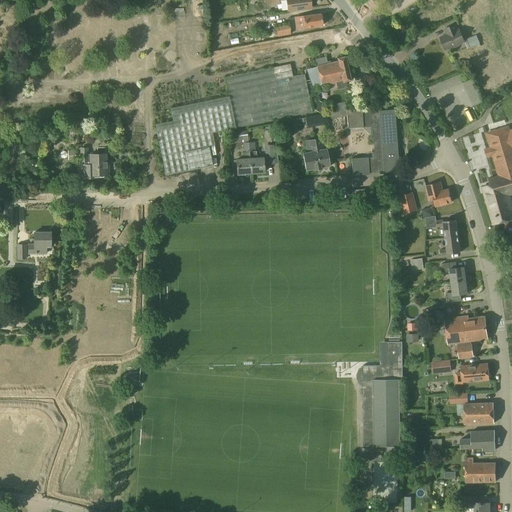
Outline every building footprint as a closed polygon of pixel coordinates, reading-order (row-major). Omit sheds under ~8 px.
[(310,0),(286,0),(288,10),(311,7),(310,0)] [(321,14),(304,16),(294,17),(296,29),(305,27),(322,25),(321,14)] [(291,34),(289,23),(276,25),(278,37),(291,34)] [(459,45),(465,42),(459,30),(458,30),(456,24),(443,29),(446,36),(440,38),(445,50),(453,47),(453,48),(459,46),(459,45)] [(346,81),(351,80),(345,56),(337,58),(338,60),(317,66),(317,67),(307,70),(313,88),(321,86),(336,82),(338,90),(347,87),(346,81)] [(290,64),(225,77),(230,102),(177,113),(180,125),(156,130),(165,174),(213,165),(209,146),(215,145),(212,132),(313,112),(304,74),(293,76),(290,64)] [(347,110),(326,113),(328,119),(347,116),(348,128),(370,127),(372,126),(373,136),(370,136),(371,142),(374,142),(374,152),(372,152),(372,158),(368,158),(352,159),(353,175),(369,174),(369,173),(379,172),(380,174),(383,174),(383,172),(399,171),(394,110),(381,111),(381,104),(361,107),(362,108),(347,110)] [(326,113),(305,117),(307,124),(312,123),(312,122),(328,119),(326,113)] [(511,139),(509,130),(508,127),(486,134),(499,176),(492,178),(494,184),(483,187),(489,207),(510,201),(509,196),(511,194),(511,139)] [(250,158),(249,142),(248,142),(247,131),(230,133),(231,143),(243,142),(244,152),(242,152),(242,158),(236,159),(237,174),(251,174),(250,158)] [(308,140),(310,152),(303,153),(306,170),(330,166),(327,148),(323,149),(321,138),(308,140)] [(256,151),(255,151),(254,142),(249,142),(250,158),(251,174),(265,173),(264,157),(257,157),(256,151)] [(265,145),(266,165),(275,164),(278,164),(277,151),(275,151),(274,144),(265,145)] [(106,154),(90,154),(88,154),(88,147),(80,147),(80,162),(84,162),(85,165),(83,165),(83,175),(86,178),(96,178),(96,175),(106,175),(106,154)] [(440,183),(434,184),(426,187),(429,200),(434,199),(436,206),(452,202),(448,190),(442,191),(440,183)] [(413,192),(399,196),(403,214),(417,211),(413,192)] [(511,206),(510,201),(489,207),(494,224),(502,222),(503,223),(505,225),(511,223),(511,221),(511,206)] [(456,220),(443,222),(443,221),(436,221),(436,216),(425,218),(426,229),(437,227),(444,227),(445,239),(458,237),(456,220)] [(34,232),(34,244),(27,244),(28,254),(34,253),(46,253),(46,247),(51,247),(50,232),(34,232)] [(445,239),(447,249),(440,250),(441,257),(448,256),(448,254),(460,252),(458,237),(445,239)] [(27,259),(26,244),(18,244),(18,259),(27,259)] [(423,269),(422,258),(410,260),(412,270),(423,269)] [(464,267),(457,268),(456,262),(441,264),(443,273),(450,272),(451,281),(466,279),(464,267)] [(451,281),(452,293),(445,294),(447,302),(461,300),(460,295),(468,294),(466,279),(451,281)] [(471,344),(471,341),(488,339),(485,317),(445,322),(448,344),(457,343),(457,346),(459,359),(473,357),(472,344),(471,344)] [(426,329),(426,318),(417,318),(417,323),(408,323),(408,331),(417,331),(417,330),(426,329)] [(406,343),(419,342),(418,333),(416,334),(416,331),(409,331),(409,334),(406,334),(406,343)] [(388,350),(388,366),(362,366),(359,369),(357,374),(357,379),(359,383),(363,387),(364,446),(373,446),(384,446),(394,446),(400,446),(399,380),(403,380),(402,342),(387,342),(388,350)] [(445,361),(432,362),(433,374),(446,372),(445,361)] [(491,378),(491,375),(489,374),(488,364),(461,366),(461,372),(455,373),(456,384),(463,383),(463,382),(489,380),(489,379),(491,378)] [(493,403),(468,404),(467,393),(450,394),(450,404),(457,404),(464,404),(464,416),(464,425),(494,423),(493,403)] [(471,439),(461,439),(460,439),(461,449),(483,449),(483,451),(495,451),(494,431),(471,432),(471,439)] [(466,474),(495,473),(495,464),(473,464),(473,458),(466,459),(466,474)] [(495,473),(466,474),(466,482),(495,482),(495,473)] [(489,511),(490,503),(478,503),(477,496),(471,496),(459,497),(459,510),(463,510),(463,511),(489,511)]
